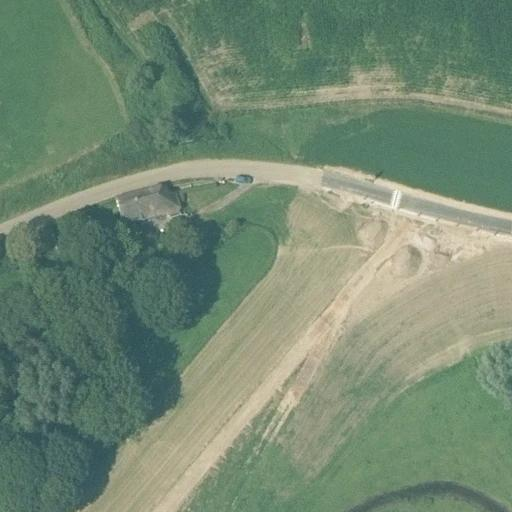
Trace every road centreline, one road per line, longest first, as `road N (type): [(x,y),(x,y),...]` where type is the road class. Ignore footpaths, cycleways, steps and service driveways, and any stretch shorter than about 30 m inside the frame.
road 1 (unclassified): [(511,229),(328,181),(228,167),(122,184),(0,232)]
road 2 (track): [(163,511),(415,207)]
road 3 (track): [(335,308),(228,511)]
